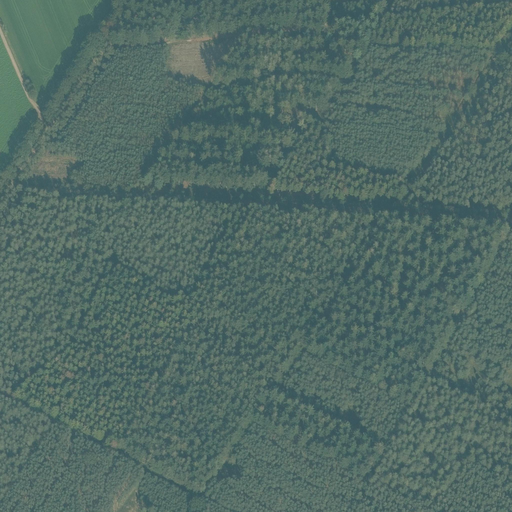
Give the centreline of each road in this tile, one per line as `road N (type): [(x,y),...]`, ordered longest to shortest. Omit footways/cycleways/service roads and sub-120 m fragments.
road 1 (track): [(203,496),(511,37)]
road 2 (track): [(136,195),(511,219)]
road 3 (track): [(235,511),(0,398)]
road 4 (track): [(136,195),(63,352),(0,398)]
road 5 (track): [(267,0),(136,195)]
road 6 (track): [(133,0),(45,134)]
road 7 (track): [(136,195),(12,188)]
